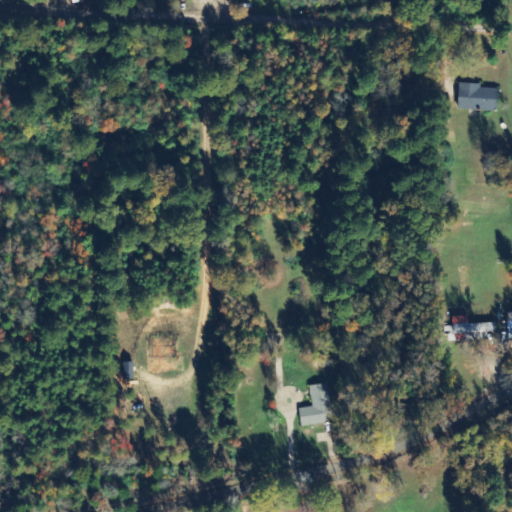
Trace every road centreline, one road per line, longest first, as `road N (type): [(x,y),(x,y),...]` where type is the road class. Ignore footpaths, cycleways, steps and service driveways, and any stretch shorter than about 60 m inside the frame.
road 1 (residential): [(0,11),(511,31)]
road 2 (tertiary): [(156,511),(418,443),(511,391)]
